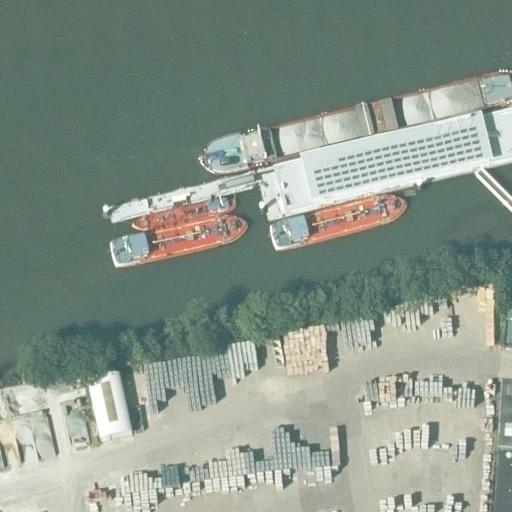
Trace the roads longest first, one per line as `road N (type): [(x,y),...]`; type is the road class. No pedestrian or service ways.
road 1 (unknown): [(356,434),(460,424),(466,476)]
road 2 (unknown): [(221,511),(365,488)]
